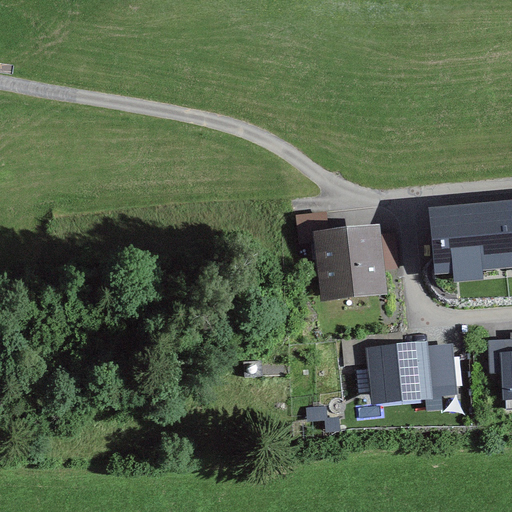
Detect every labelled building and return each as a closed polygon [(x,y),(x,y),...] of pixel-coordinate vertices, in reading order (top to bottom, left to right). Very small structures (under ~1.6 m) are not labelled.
[(511,211),(435,219),(440,270),(511,263),(511,211)] [(328,293),(378,287),(372,238),(323,243),(328,293)] [(511,342),(490,343),(491,373),(506,373),(508,409),(511,409),(511,342)] [(452,389),(450,348),(375,352),(376,392),(452,389)] [(262,377),(261,361),(244,363),(245,378),(262,377)]
